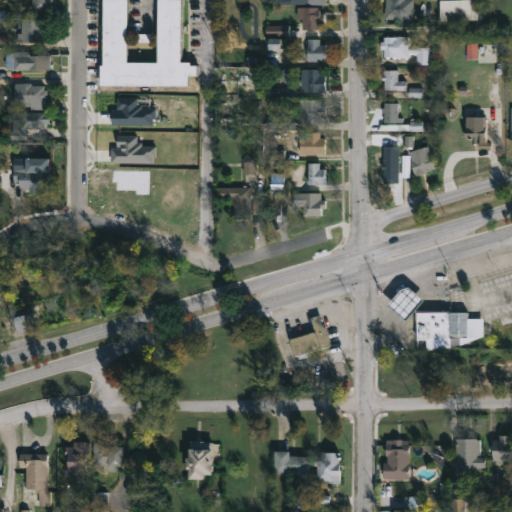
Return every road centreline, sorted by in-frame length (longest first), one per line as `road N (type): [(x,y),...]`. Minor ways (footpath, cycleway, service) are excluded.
road 1 (secondary): [(511,208),(0,357)]
road 2 (residential): [(511,402),(61,404),(0,416)]
road 3 (secondary): [(0,381),(365,277)]
road 4 (residential): [(320,236),(224,269),(201,267),(100,219),(36,224),(0,240)]
road 5 (tertiary): [(358,0),(365,277)]
road 6 (tertiary): [(365,277),(363,511)]
road 7 (residential): [(80,0),(80,218)]
road 8 (residential): [(511,177),(363,225)]
road 9 (secondary): [(365,277),(511,234)]
